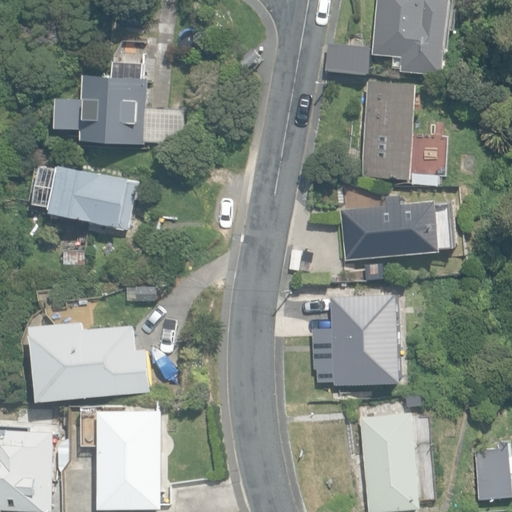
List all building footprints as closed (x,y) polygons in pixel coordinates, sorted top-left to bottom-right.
[(403,71),(449,74),(454,0),(380,0),(377,59),(393,61),(393,63),(404,64),(403,71)] [(330,69),(376,73),(377,59),(377,45),(333,41),(330,69)] [(240,61),(249,70),(262,57),(253,48),(240,61)] [(85,139),(149,143),(149,141),(185,143),(187,107),(151,105),(152,77),(145,77),(146,63),(117,61),(116,75),(89,73),(88,98),(65,96),(62,127),(86,129),(85,139)] [(365,175),(414,179),(421,83),(372,80),(365,175)] [(18,106),(3,95),(2,98),(0,97),(0,103),(3,106),(0,110),(0,135),(11,144),(26,123),(12,113),(18,106)] [(92,228),(104,231),(105,223),(131,229),(141,182),(112,176),(112,173),(69,163),(69,167),(64,166),(63,171),(45,166),(37,203),(95,216),(92,228)] [(344,208),(349,259),(402,254),(402,257),(409,256),(409,253),(447,249),(442,198),(402,202),(401,199),(395,200),(395,203),(345,208),(344,208)] [(65,279),(87,280),(88,251),(66,250),(65,279)] [(309,268),(318,270),(321,251),(312,250),(309,268)] [(338,381),(338,384),(407,381),(403,293),(335,296),(336,327),(317,328),(319,382),(338,381)] [(39,324),(45,399),(153,390),(150,346),(139,347),(137,324),(88,327),(88,328),(87,328),(87,320),(39,324)] [(177,346),(178,327),(163,326),(162,345),(177,346)] [(370,481),(372,511),(425,507),(418,411),(412,412),(411,400),(399,401),(400,413),(365,416),(369,467),(362,468),(363,482),(370,481)] [(103,508),(165,508),(166,411),(104,410),(103,508)] [(0,511),(4,511),(5,509),(56,511),(59,431),(0,428),(0,511)] [(476,449),(481,499),(511,495),(511,446),(511,438),(501,439),(502,447),(476,449)]
